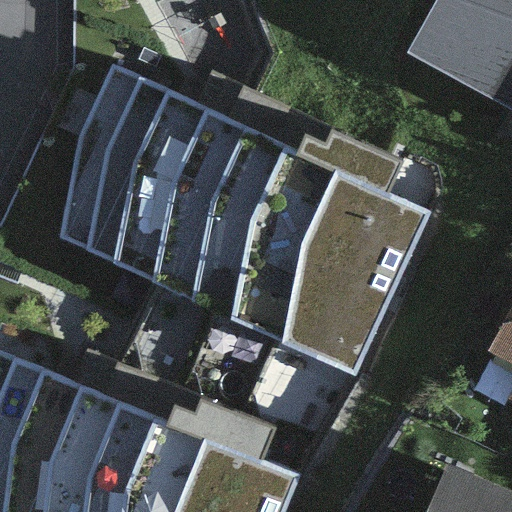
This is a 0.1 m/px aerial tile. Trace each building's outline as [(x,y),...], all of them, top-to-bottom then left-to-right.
[(511,0),(447,0),(416,57),(511,103),(511,0)] [(426,211),(113,69),(85,131),(65,235),(354,366),(426,211)] [(511,281),(484,331),(511,345),(511,370),(505,383),(511,387),(511,281)] [(277,511),(293,474),(0,357),(0,511),(277,511)] [(511,511),(511,495),(433,466),(414,511),(511,511)]
